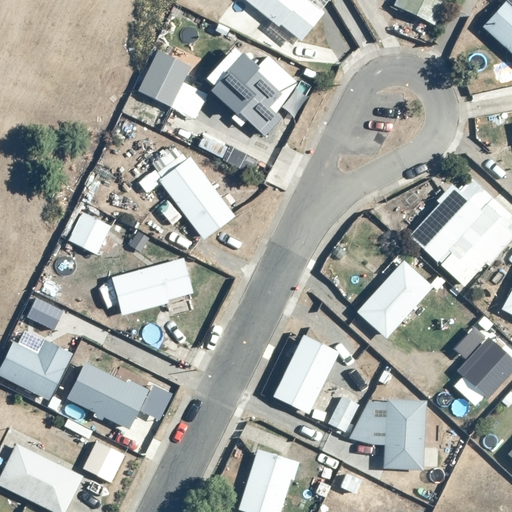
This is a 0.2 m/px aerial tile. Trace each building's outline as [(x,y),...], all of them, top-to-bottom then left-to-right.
[(294,46),(329,0),(242,0),(267,19),(264,23),(294,46)] [(445,0),(396,0),(393,7),(433,26),(445,0)] [(511,0),(501,0),(477,27),(511,57),(511,0)] [(187,67),(153,52),(135,92),(168,107),(187,67)] [(255,69),(237,53),(204,92),(260,140),(280,118),(266,106),(277,94),(252,72),(255,69)] [(154,171),(159,177),(155,180),(200,240),(231,216),(185,157),(181,160),(176,154),(154,171)] [(490,201),(467,180),(457,191),(450,186),(405,237),(461,287),(482,263),(485,266),(511,235),(511,206),(496,193),(490,201)] [(178,216),(164,201),(155,209),(169,225),(178,216)] [(108,224),(79,211),(65,242),(94,255),(108,224)] [(108,279),(118,316),(165,303),(164,299),(188,293),(179,259),(108,279)] [(429,287),(400,261),(353,312),(382,338),(429,287)] [(511,283),(498,309),(511,316),(511,342),(511,343),(511,344),(511,283)] [(446,318),(453,311),(460,317),(468,309),(457,298),(451,305),(433,288),(424,297),(446,318)] [(334,355),(298,337),(268,397),(304,415),(334,355)] [(98,422),(100,417),(127,428),(143,391),(78,363),(62,401),(89,412),(87,417),(98,422)] [(38,382),(8,368),(0,384),(0,386),(30,401),(38,382)] [(355,403),(336,395),(324,425),(343,433),(355,403)] [(419,471),(423,400),(382,398),(382,403),(362,401),(346,442),(381,444),(380,469),(419,471)] [(122,454),(92,440),(79,469),(109,483),(122,454)] [(511,443),(503,454),(511,461),(511,443)] [(61,511),(79,476),(13,444),(0,470),(0,487),(50,511),(61,511)] [(277,511),(294,463),(255,450),(234,510),(241,511),(277,511)]
